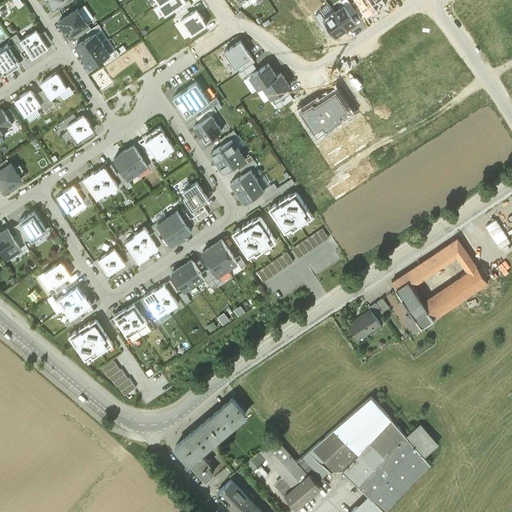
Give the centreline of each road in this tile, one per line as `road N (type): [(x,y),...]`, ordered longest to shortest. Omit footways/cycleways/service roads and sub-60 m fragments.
road 1 (tertiary): [(150,426),(511,184)]
road 2 (residential): [(36,190),(112,294),(226,217),(227,201),(172,117),(148,101)]
road 3 (residential): [(232,30),(242,25),(303,73),(314,72),(420,0)]
road 4 (tertiary): [(0,316),(120,417),(150,426)]
road 5 (residential): [(511,115),(435,0)]
